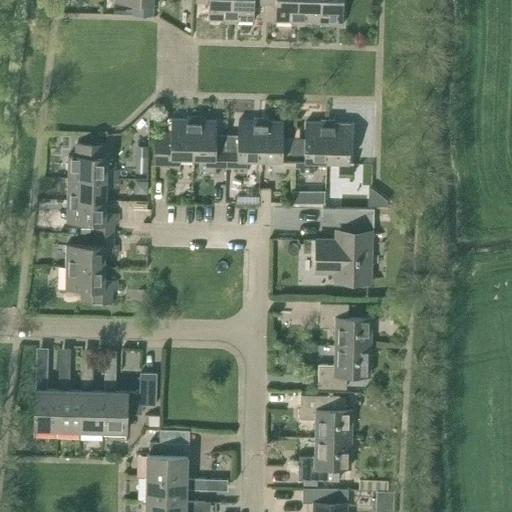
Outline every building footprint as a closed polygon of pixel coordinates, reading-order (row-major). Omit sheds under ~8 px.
[(114,0),(115,2),(134,2),(134,15),(154,15),(154,0),(114,0)] [(224,19),(224,22),(230,22),(231,0),(195,0),(196,2),(209,3),(209,19),(224,19)] [(231,0),(230,22),(239,23),(239,19),(254,19),(255,3),(264,3),(264,0),(231,0)] [(291,20),(291,24),(297,24),(297,0),(264,0),(264,3),(276,3),(275,20),(291,20)] [(297,0),(297,24),(305,24),(306,21),(320,21),(320,0),(297,0)] [(335,21),(335,25),(342,25),(343,0),(320,0),(320,21),(335,21)] [(170,165),(170,171),(180,171),(180,157),(193,157),(194,117),(187,116),(187,119),(175,119),(172,119),(171,136),(155,136),(154,165),(170,165)] [(201,117),(194,117),(193,157),(206,157),(205,171),(215,172),(215,167),(226,167),(227,145),(226,145),(216,145),(217,120),(201,120),(201,117)] [(227,145),(226,167),(237,167),(237,172),(247,172),(247,159),(260,159),(261,118),(254,118),(254,121),(238,121),(237,135),(226,135),(226,145),(227,145)] [(286,173),(286,167),(293,167),(294,138),(283,138),(283,121),(268,121),(268,118),(261,118),(260,159),(272,160),(272,173),(286,173)] [(294,138),(293,167),(300,167),(300,173),(313,174),(314,160),(326,161),(327,120),(321,120),(321,122),(305,122),(305,138),(294,138)] [(335,120),(327,120),(326,161),(339,161),(339,174),(353,175),(353,161),(350,161),(351,123),(335,122),(335,120)] [(68,155),(68,177),(119,179),(120,169),(106,168),(107,143),(75,141),(74,155),(68,155)] [(135,145),(135,172),(148,172),(149,145),(135,145)] [(119,188),(119,179),(68,177),(68,199),(106,200),(106,188),(119,188)] [(148,181),(139,180),(138,193),(147,193),(148,181)] [(340,205),(366,206),(367,197),(359,197),(359,195),(340,195),(340,205)] [(105,212),(106,200),(68,199),(67,222),(91,223),(91,234),(114,234),(114,223),(118,223),(118,213),(105,212)] [(371,208),(358,208),(346,208),(322,207),(322,221),(352,221),(352,233),(338,232),(337,239),(316,239),(315,271),(334,272),(333,281),(372,283),(374,234),(374,208),(371,208)] [(114,234),(91,234),(91,244),(67,244),(66,266),(104,267),(104,255),(118,255),(118,244),(113,244),(114,234)] [(104,279),(104,267),(66,266),(66,289),(82,289),(82,301),(112,302),(112,290),(117,290),(117,279),(104,279)] [(335,346),(370,347),(371,318),(364,317),(364,305),(352,304),(352,313),(358,313),(358,317),(348,317),(349,304),(320,303),(320,327),(336,327),(335,346)] [(347,375),(370,375),(370,347),(335,346),(334,365),(319,364),(318,388),(346,389),(347,375)] [(34,428),(57,429),(59,389),(47,389),(47,370),(36,369),(35,388),(34,428)] [(59,389),(57,429),(80,430),(82,390),(70,390),(70,370),(59,370),(59,389)] [(80,430),(103,431),(104,391),(92,390),(93,371),(82,371),(82,379),(82,390),(80,430)] [(103,431),(127,431),(127,413),(142,413),(142,404),(156,405),(157,372),(140,372),(139,392),(116,391),(116,372),(105,371),(104,391),(103,431)] [(316,437),(351,438),(352,410),(339,409),(339,396),(300,395),(300,417),(316,418),(316,437)] [(159,425),(159,415),(149,415),(149,425),(159,425)] [(340,467),(350,467),(351,438),(316,437),(315,455),(300,455),(299,478),(304,478),(304,485),(317,485),(318,480),(339,481),(340,467)] [(189,456),(189,444),(147,443),(146,479),(187,480),(187,456),(189,456)] [(146,479),(146,502),(186,503),(186,491),(206,491),(206,481),(187,480),(146,479)] [(359,490),(386,490),(386,480),(359,479),(359,490)] [(312,511),(347,511),(348,503),(348,488),(303,487),(302,502),(313,502),(312,511)] [(146,502),(145,511),(204,511),(205,503),(186,503),(146,502)]
